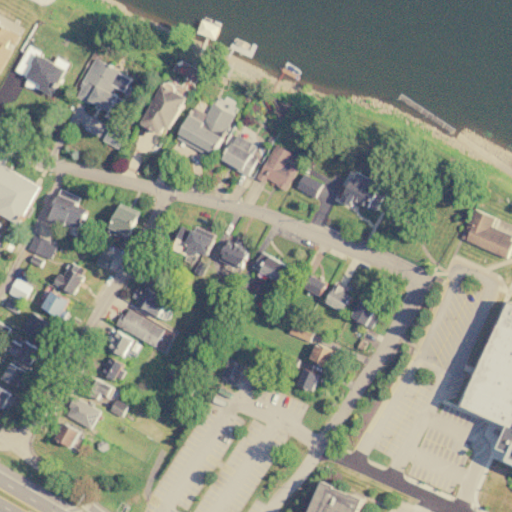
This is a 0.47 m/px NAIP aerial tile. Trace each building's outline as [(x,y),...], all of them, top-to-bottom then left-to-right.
[(0,72),(13,49),(8,46),(11,42),(14,44),(19,35),(0,23),(0,72)] [(28,45),(40,52),(39,55),(53,62),(56,56),(69,62),(49,98),(24,84),(28,78),(14,70),(28,45)] [(75,97),(97,58),(121,72),(109,92),(134,106),(122,127),(103,116),(106,110),(89,100),(87,104),(75,97)] [(138,123),(160,83),(184,96),(167,129),(162,126),(158,134),(138,123)] [(176,138),(192,107),(205,114),(211,103),(233,115),(211,157),(176,138)] [(102,142),(112,124),(126,131),(116,149),(102,142)] [(220,159),(236,134),(255,146),(250,155),(257,159),(246,176),(220,159)] [(256,178),(274,144),(301,159),(284,191),(276,187),(277,184),(267,178),(264,183),(256,178)] [(0,165),(37,187),(16,224),(0,215),(0,165)] [(356,171),(380,185),(376,191),(384,196),(375,211),(357,200),(352,209),(344,204),(347,198),(341,195),(356,171)] [(294,190),(303,173),(322,183),(313,200),(294,190)] [(56,192),(77,202),(75,205),(86,210),(79,227),(64,220),(62,223),(47,216),(50,209),(49,209),(56,192)] [(105,231),(119,204),(138,213),(125,240),(105,231)] [(474,209),(495,217),(491,226),(511,234),(511,237),(511,239),(511,245),(507,258),(461,238),(474,209)] [(170,249),(181,225),(191,230),(193,226),(216,236),(206,256),(197,252),(194,260),(170,249)] [(28,250),(35,235),(56,244),(49,260),(28,250)] [(219,257),(226,242),(248,252),(241,268),(219,257)] [(252,267),(261,252),(287,267),(278,282),(252,267)] [(98,254),(111,258),(107,268),(95,264),(98,254)] [(29,262),(33,255),(44,261),(39,268),(29,262)] [(53,283),(72,294),(83,276),(81,275),(85,269),(71,261),(63,276),(59,273),(53,283)] [(199,261),(208,266),(202,275),(194,269),(199,261)] [(303,288),(310,274),(325,282),(319,296),(303,288)] [(8,291),(16,278),(31,288),(23,301),(8,291)] [(179,287),(175,303),(160,299),(165,283),(179,287)] [(324,302),(334,283),(345,290),(344,292),(346,297),(349,299),(341,312),(324,302)] [(137,285),(158,296),(156,299),(164,304),(157,316),(135,303),(137,299),(131,296),(137,285)] [(238,287),(254,293),(248,308),(232,301),(238,287)] [(50,290),(68,301),(63,309),(67,311),(63,319),(40,306),(50,290)] [(3,306),(8,298),(22,306),(17,314),(3,306)] [(349,317),(358,300),(380,312),(370,329),(349,317)] [(511,454),(500,449),(510,427),(465,407),(511,302),(511,454)] [(113,324),(123,306),(173,333),(163,350),(113,324)] [(31,312),(53,326),(51,330),(57,334),(51,343),(45,339),(42,343),(20,330),(31,312)] [(313,334),(306,331),(311,320),(318,324),(313,334)] [(0,338),(0,322),(9,328),(2,340),(0,338)] [(287,333),(292,324),(313,334),(309,343),(287,333)] [(131,340),(123,356),(106,347),(114,331),(131,340)] [(10,339),(20,345),(23,340),(38,350),(37,351),(41,354),(34,365),(30,362),(28,365),(4,349),(10,339)] [(361,339),(367,343),(362,351),(356,348),(361,339)] [(316,342),(335,351),(327,369),(308,360),(316,342)] [(282,361),(286,354),(299,360),(295,367),(282,361)] [(106,356),(121,364),(119,368),(125,371),(121,378),(115,375),(113,379),(98,372),(106,356)] [(221,375),(237,382),(244,365),(228,358),(221,375)] [(0,377),(9,361),(24,370),(15,386),(0,377)] [(303,368),(318,375),(311,391),(296,384),(303,368)] [(87,374),(111,387),(107,395),(101,391),(97,398),(79,388),(87,374)] [(0,387),(14,395),(6,410),(0,406),(0,387)] [(73,397),(100,411),(90,430),(63,416),(73,397)] [(115,398),(127,404),(121,416),(109,410),(115,398)] [(62,422),(80,431),(71,449),(53,439),(62,422)] [(309,511),(323,481),(335,487),(335,489),(352,496),(354,495),(364,499),(358,511),(342,511),(340,511),(339,511),(309,511)]
